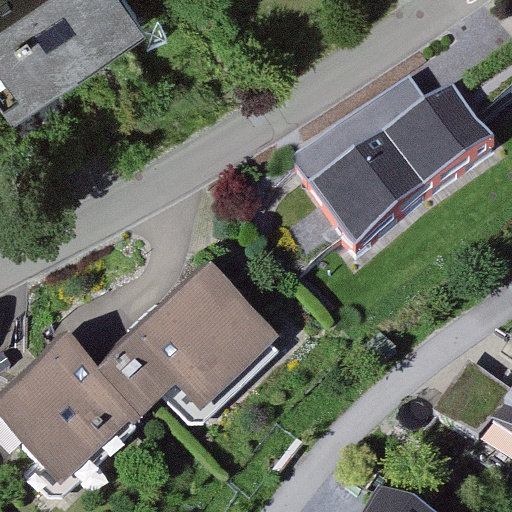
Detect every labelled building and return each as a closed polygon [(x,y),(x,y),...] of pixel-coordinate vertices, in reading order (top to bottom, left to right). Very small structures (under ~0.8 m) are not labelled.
[(126,0),(22,0),(0,15),(0,110),(6,119),(145,26),(126,0)] [(396,93),(290,160),(358,260),(427,200),(496,153),(454,91),(413,119),(396,93)] [(107,374),(151,420),(159,413),(176,397),(202,424),(281,350),(211,276),(107,374)] [(71,355),(0,417),(0,429),(63,500),(151,420),(107,374),(96,383),(71,355)] [(511,401),(468,370),(435,418),(478,449),(491,431),(511,445),(511,401)]
